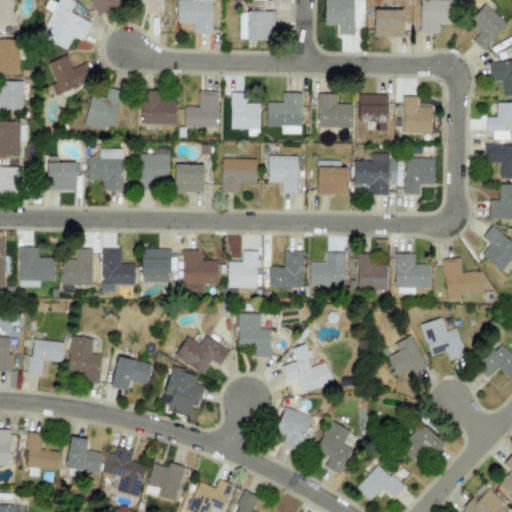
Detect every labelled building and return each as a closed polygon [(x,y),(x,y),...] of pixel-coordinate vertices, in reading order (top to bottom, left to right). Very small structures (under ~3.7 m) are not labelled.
[(0,0),(0,24),(11,24),(11,0),(0,0)] [(64,49),(71,35),(80,40),(89,23),(80,18),(85,7),(71,0),(55,0),(43,25),(49,28),(43,39),(64,49)] [(88,0),(94,14),(121,4),(119,0),(88,0)] [(160,12),(160,0),(131,0),(131,2),(145,2),(145,12),(160,12)] [(210,0),(175,0),(175,23),(190,23),(190,32),(210,33),(210,0)] [(336,34),(351,35),(351,0),(322,0),(322,24),(336,24),(336,34)] [(449,0),(417,0),(417,33),(438,33),(438,23),(449,23),(449,0)] [(504,23),(483,3),(466,22),(477,32),(470,40),(480,50),(504,23)] [(402,34),(403,10),(372,9),(371,33),(402,34)] [(272,11),(238,10),(237,39),(271,40),(272,11)] [(45,63),(53,82),(49,83),(53,94),(91,79),(84,62),(70,68),(65,55),(45,63)] [(511,59),(487,62),(489,82),(499,81),(501,96),(511,94),(511,59)] [(0,110),(20,110),(20,81),(0,81),(0,110)] [(102,130),(103,125),(112,126),(118,92),(106,90),(105,98),(87,94),(82,126),(102,130)] [(138,123),(173,124),(173,100),(155,100),(156,91),(139,90),(138,123)] [(182,106),(182,126),(215,127),(215,91),(197,91),(196,106),(182,106)] [(257,103),(242,103),(242,92),(228,92),(228,128),(245,129),(245,135),(257,135),(257,103)] [(264,102),(264,126),(279,126),(279,133),(299,133),(299,93),(280,92),(280,102),(264,102)] [(315,127),(349,128),(350,103),(334,103),(334,93),(315,93),(315,127)] [(384,130),(385,95),(356,94),(356,121),(372,121),(372,130),(384,130)] [(400,133),(430,132),(430,106),(415,107),(415,96),(399,96),(400,133)] [(500,105),(511,104),(511,135),(489,136),(489,121),(500,121),(500,105)] [(0,156),(16,157),(17,121),(0,120),(0,156)] [(85,180),(101,180),(101,192),(120,192),(120,148),(97,148),(97,157),(85,156),(85,180)] [(486,149),(511,149),(511,182),(501,182),(501,159),(486,159),(486,149)] [(385,194),(386,153),(370,153),(369,161),(352,160),(351,193),(385,194)] [(136,185),(166,186),(166,154),(137,154),(136,185)] [(74,190),(75,163),(55,162),(56,156),(45,156),(44,189),(74,190)] [(265,182),(279,182),(279,193),(294,193),(294,156),(265,156),(265,182)] [(254,183),(254,159),(219,158),(218,192),(238,192),(238,183),(254,183)] [(402,193),(416,194),(417,184),(431,184),(432,158),(403,158),(402,193)] [(337,161),(315,160),(314,193),(343,194),(344,167),(337,167),(337,161)] [(200,192),(201,164),(172,164),(171,191),(200,192)] [(17,167),(0,166),(0,192),(16,193),(17,167)] [(486,218),(511,218),(511,184),(497,184),(497,200),(487,200),(486,218)] [(507,262),(511,255),(511,242),(489,225),(480,237),(488,243),(479,255),(505,274),(511,265),(507,262)] [(16,286),(37,287),(37,280),(51,281),(52,257),(36,257),(36,246),(17,245),(16,286)] [(98,291),(112,291),(112,284),(131,284),(132,264),(117,263),(117,248),(99,248),(98,291)] [(89,285),(90,249),(74,249),(74,259),(60,259),(60,284),(89,285)] [(167,249),(139,249),(138,281),(167,281),(167,249)] [(215,284),(215,261),(199,261),(200,250),(180,250),(180,283),(215,284)] [(225,287),(254,287),(254,251),(240,251),(239,261),(225,261),(225,287)] [(267,287),(267,267),(281,267),(282,251),(300,252),(300,287),(267,287)] [(306,285),(341,286),(342,252),(323,252),(323,262),(307,261),(306,285)] [(385,262),(370,262),(370,253),(355,253),(354,289),(384,290),(385,262)] [(393,253),(392,293),(412,293),(412,287),(427,288),(428,264),(412,263),(412,253),(393,253)] [(476,291),(474,271),(458,273),(457,258),(440,259),(443,294),(476,291)] [(235,345),(252,345),(252,356),(267,356),(267,328),(257,328),(257,313),(235,313),(235,345)] [(418,324),(428,356),(445,350),(448,359),(463,354),(454,328),(443,331),(438,317),(418,324)] [(391,343),(395,351),(385,356),(394,376),(409,369),(411,373),(424,368),(409,335),(391,343)] [(98,354),(89,353),(89,337),(68,336),(66,369),(81,370),(81,381),(97,382),(98,354)] [(217,364),(226,349),(202,336),(198,344),(183,336),(172,357),(200,372),(208,359),(217,364)] [(0,337),(11,338),(10,373),(0,372),(0,337)] [(40,374),(41,360),(60,361),(61,341),(30,340),(30,355),(25,355),(24,373),(40,374)] [(511,375),(511,356),(499,342),(474,366),(484,377),(495,366),(508,379),(511,375)] [(298,393),(330,383),(323,361),(307,367),(305,359),(308,358),(304,343),(288,348),(292,361),(278,365),(283,381),(294,377),(298,393)] [(148,362),(114,357),(109,388),(125,390),(126,381),(145,384),(148,362)] [(197,400),(202,384),(193,382),(195,374),(168,367),(158,405),(187,413),(191,399),(197,400)] [(286,405),(312,417),(302,438),(276,426),(286,405)] [(327,418),(349,430),(338,449),(348,456),(337,475),(323,467),(327,459),(309,449),(327,418)] [(441,443),(418,423),(396,449),(410,461),(421,447),(431,456),(441,443)] [(57,452),(38,449),(40,433),(27,431),(22,466),(54,470),(57,452)] [(84,438),(67,436),(63,469),(97,472),(99,452),(83,450),(84,438)] [(101,473),(117,476),(114,491),(136,496),(143,464),(127,460),(130,450),(114,446),(112,454),(105,453),(101,473)] [(496,482),(511,497),(511,452),(501,463),(508,470),(496,482)] [(150,463),(142,492),(171,501),(182,466),(167,462),(166,467),(150,463)] [(380,486),(391,497),(401,486),(375,463),(353,487),(367,500),(380,486)] [(219,511),(230,484),(216,479),(213,487),(195,481),(184,511),(219,511)] [(508,511),(484,487),(462,507),(466,511),(508,511)] [(231,511),(252,511),(248,510),(255,496),(242,490),(231,511)]
